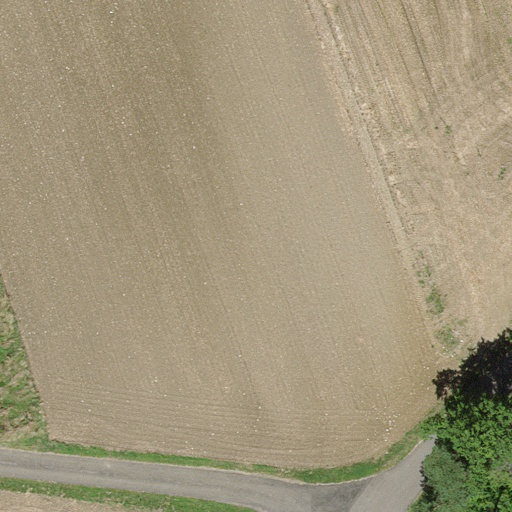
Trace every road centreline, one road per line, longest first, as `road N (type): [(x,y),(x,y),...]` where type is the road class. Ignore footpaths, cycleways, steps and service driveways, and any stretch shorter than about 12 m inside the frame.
road 1 (track): [(294,511),(167,483),(0,466)]
road 2 (unclassified): [(511,370),(370,511)]
